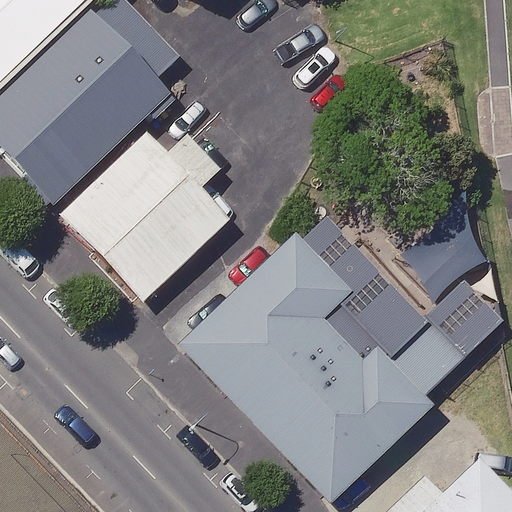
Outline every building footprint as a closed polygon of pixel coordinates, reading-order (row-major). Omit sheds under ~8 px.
[(0,0),(0,85),(37,50),(88,0),(101,0),(136,35),(171,0),(0,0)] [(421,0),(299,0),(296,1),(334,106),(445,66),(421,0)] [(37,50),(0,85),(0,222),(13,236),(97,154),(119,133),(37,50)] [(97,154),(13,236),(110,334),(194,251),(168,225),(185,207),(136,158),(119,175),(97,154)] [(271,511),(314,511),(442,387),(394,339),(330,402),(281,352),(314,320),(258,264),(140,379),(271,511)] [(466,511),(444,490),(421,511),(466,511)]
